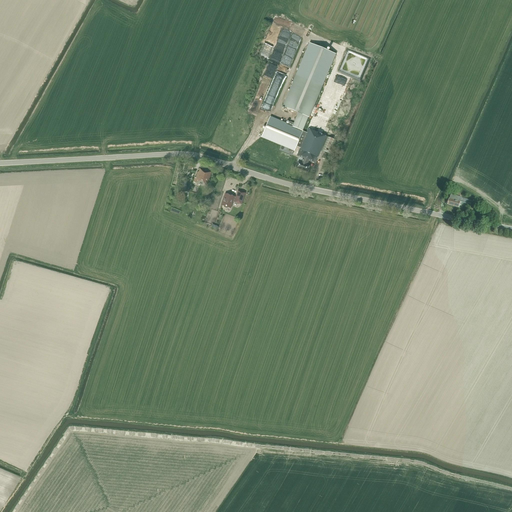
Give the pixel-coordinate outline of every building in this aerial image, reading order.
[(270,117),(262,136),(295,150),(296,146),(300,148),(297,156),(299,157),(297,161),(298,162),(296,168),(307,172),(309,166),(307,165),(309,161),(315,164),(326,136),(308,129),(304,139),(300,137),(303,131),(302,131),(334,53),(310,42),(283,107),(298,113),(294,123),(290,121),(289,125),(270,117)] [(268,89),(276,65),(269,62),(261,87),(268,89)] [(277,71),(268,95),(276,98),(285,74),(277,71)] [(336,141),(328,137),(322,151),(330,155),(336,141)] [(193,182),(206,187),(207,182),(208,182),(212,169),(201,165),(200,169),(200,168),(199,172),(198,172),(196,178),(195,178),(193,182)] [(231,209),(233,202),(241,205),(245,193),(238,191),(236,198),(234,197),(225,194),(221,206),(231,209)] [(459,207),(460,202),(463,202),(463,203),(467,204),(468,200),(464,199),(464,200),(461,199),(457,197),(457,196),(451,194),(450,198),(449,198),(448,204),(459,207)]
